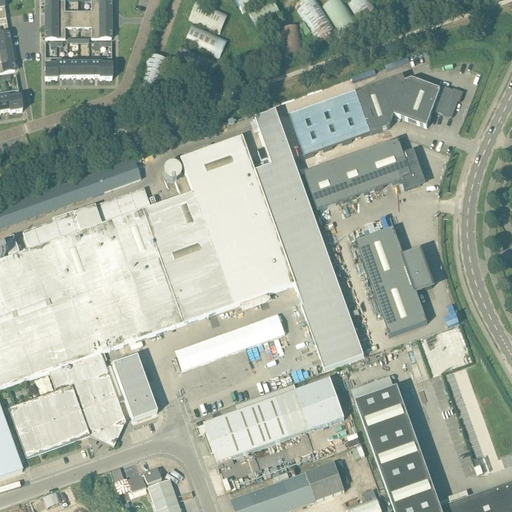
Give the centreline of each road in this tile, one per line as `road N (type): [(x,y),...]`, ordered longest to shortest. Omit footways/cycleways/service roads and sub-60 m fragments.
road 1 (tertiary): [(511,353),(476,287),(467,232),(482,161),(511,98)]
road 2 (unclassified): [(0,503),(153,446),(175,446),(187,453),(208,511)]
road 3 (residential): [(31,128),(118,96),(156,0)]
road 4 (residential): [(37,0),(38,31),(15,35),(31,128)]
